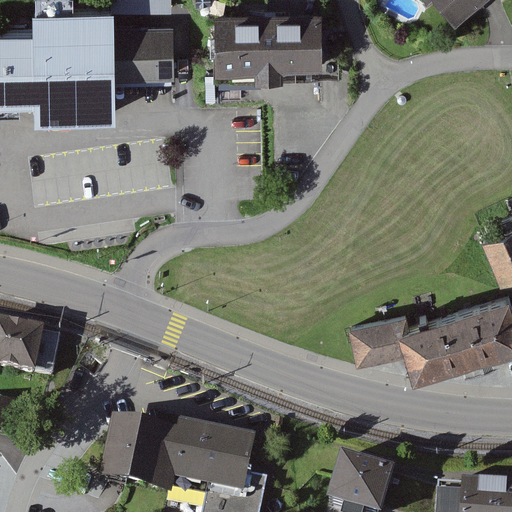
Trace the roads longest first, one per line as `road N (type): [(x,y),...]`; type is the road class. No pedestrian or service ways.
road 1 (secondary): [(128,312),(348,394),(511,419)]
road 2 (residential): [(128,312),(139,261),(166,239),(250,231),(302,197),(387,78)]
road 3 (unclassified): [(15,511),(40,449),(123,358),(128,312)]
road 4 (secondary): [(0,275),(128,312)]
road 5 (residential): [(387,78),(511,58)]
